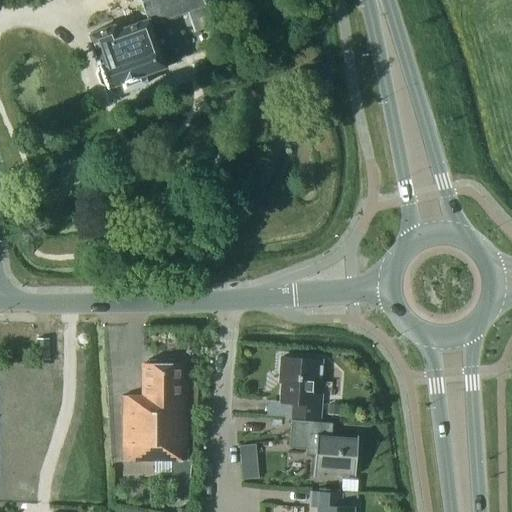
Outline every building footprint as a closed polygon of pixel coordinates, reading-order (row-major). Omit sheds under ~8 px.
[(90,34),(102,65),(100,65),(100,67),(97,73),(101,83),(107,86),(108,87),(120,83),(123,93),(149,83),(145,74),(179,62),(164,20),(188,12),(192,21),(210,14),(204,0),(141,0),(148,19),(117,31),(115,25),(90,34)] [(50,358),(49,339),(37,340),(38,359),(50,358)] [(314,359),(280,357),(279,375),(282,375),(280,402),(294,404),(293,416),(321,418),(323,395),(311,394),(312,384),(322,385),(324,360),(314,359)] [(181,366),(176,366),(176,362),(148,362),(148,366),(143,366),(143,395),(123,395),(123,460),(187,460),(187,397),(181,397),(181,366)] [(340,405),(329,404),(329,413),(339,414),(340,405)] [(316,449),(315,475),(324,476),(324,471),(354,473),(356,437),(332,436),(332,429),(293,426),(292,448),(316,449)] [(260,478),(256,444),(240,446),(244,480),(260,478)] [(172,460),(156,460),(156,473),(172,473),(172,460)] [(358,492),(358,480),(343,479),(342,492),(358,492)] [(353,511),(353,508),(341,507),(342,492),(311,491),(310,506),(317,506),(316,511),(353,511)]
